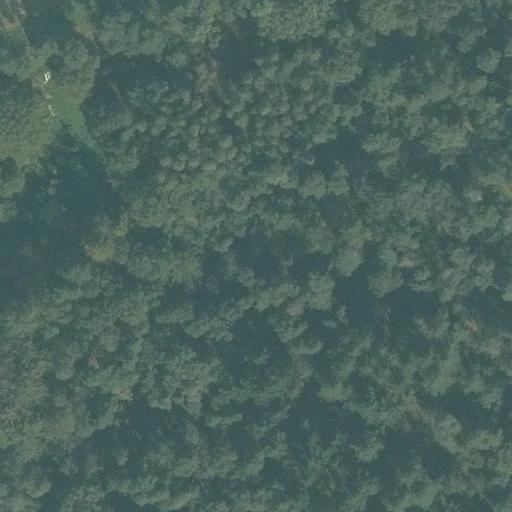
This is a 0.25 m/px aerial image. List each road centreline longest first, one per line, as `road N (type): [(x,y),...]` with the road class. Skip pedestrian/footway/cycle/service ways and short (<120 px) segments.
road 1 (track): [(511,198),(420,49)]
road 2 (track): [(511,437),(410,511)]
